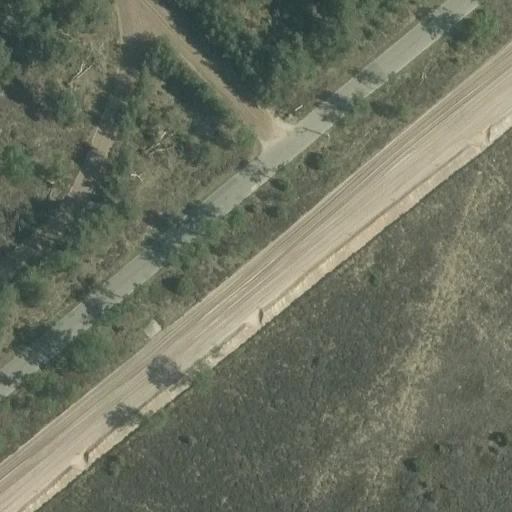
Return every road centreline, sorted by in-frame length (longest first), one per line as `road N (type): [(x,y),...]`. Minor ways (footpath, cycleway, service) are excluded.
road 1 (track): [(511,98),(3,511)]
road 2 (unknown): [(295,141),(146,0)]
